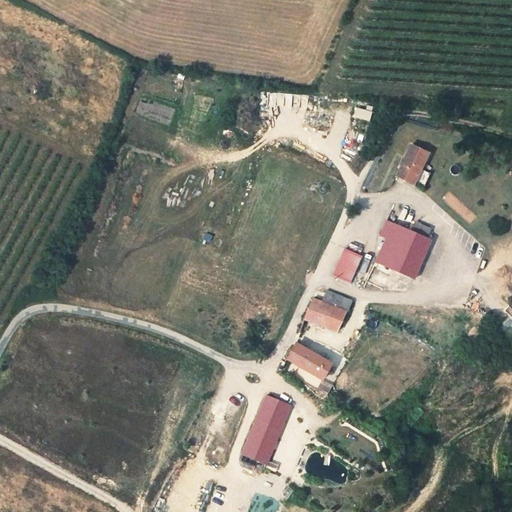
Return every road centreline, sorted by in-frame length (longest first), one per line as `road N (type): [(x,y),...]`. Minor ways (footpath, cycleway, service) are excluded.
road 1 (residential): [(319,278),(271,362),(228,364),(159,331),(69,310),(21,318),(0,350)]
road 2 (residential): [(319,278),(397,299),(443,287),(452,258),(446,222),(405,195),(387,199),(337,241)]
